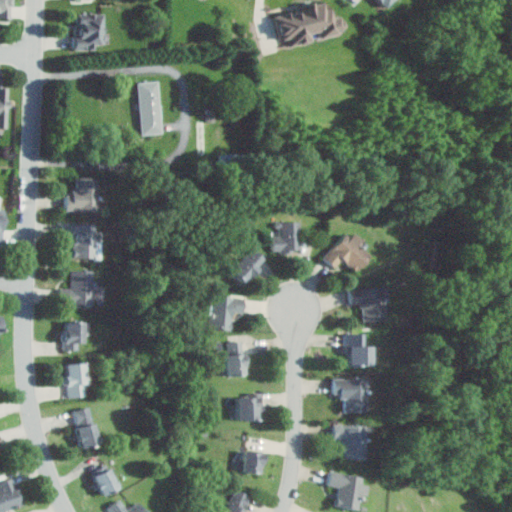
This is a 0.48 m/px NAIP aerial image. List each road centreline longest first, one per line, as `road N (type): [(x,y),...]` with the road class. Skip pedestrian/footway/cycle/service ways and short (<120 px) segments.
road 1 (residential): [(68,511),(38,431),(27,350),(37,53)]
road 2 (residential): [(285,511),(299,447),(299,307)]
